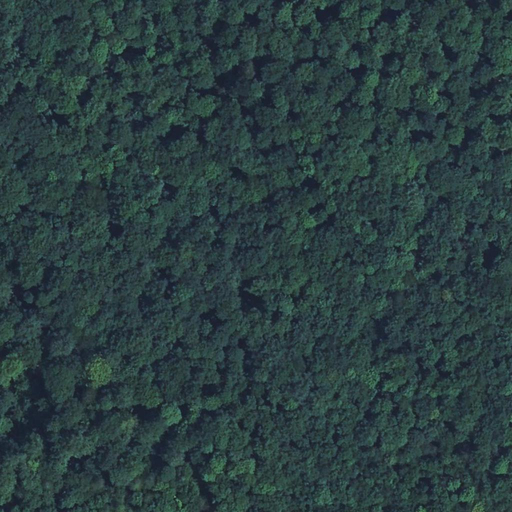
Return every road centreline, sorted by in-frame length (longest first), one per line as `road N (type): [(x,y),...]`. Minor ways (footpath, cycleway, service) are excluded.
road 1 (track): [(23,301),(93,194),(5,0)]
road 2 (track): [(273,511),(23,301)]
